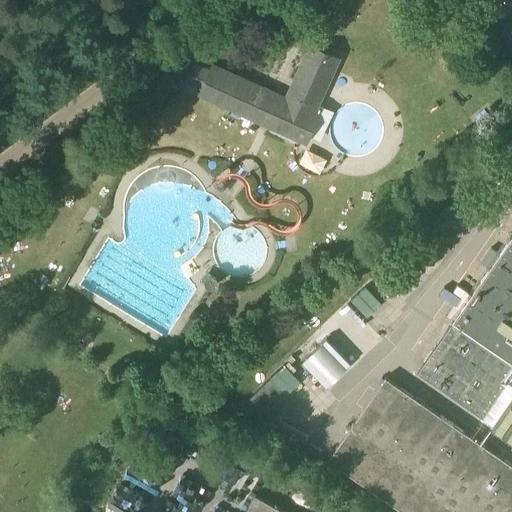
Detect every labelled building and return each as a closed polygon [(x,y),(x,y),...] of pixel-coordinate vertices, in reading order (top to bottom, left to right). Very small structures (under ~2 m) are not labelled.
[(198,85),(275,121),(304,135),(339,58),(310,45),(286,98),(209,62),(205,70),(198,85)] [(186,81),(197,87),(198,85),(205,70),(194,65),(186,81)] [(462,189),(457,185),(449,197),(454,200),(462,189)] [(511,234),(417,371),(482,416),(483,415),(511,373),(511,234)] [(344,296),(360,313),(376,297),(360,280),(344,296)] [(225,299),(212,318),(219,323),(233,304),(225,299)] [(319,332),(295,359),(323,384),(347,358),(319,332)] [(164,361),(157,368),(174,387),(181,380),(164,361)] [(255,416),(292,380),(275,363),(238,399),(255,416)] [(511,373),(483,415),(496,424),(511,435),(511,373)] [(328,459),(404,511),(511,511),(511,464),(385,377),(328,459)] [(245,511),(285,511),(255,495),(245,511)]
